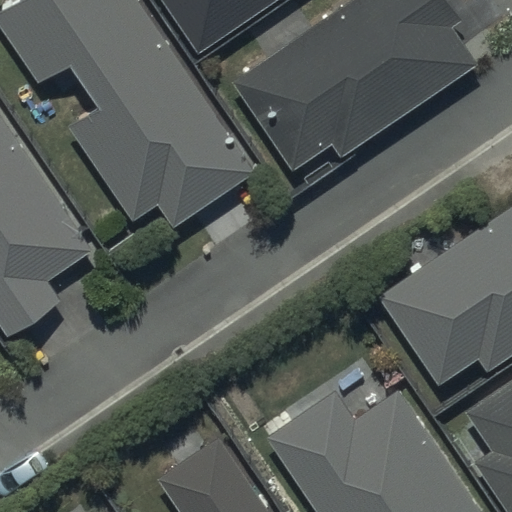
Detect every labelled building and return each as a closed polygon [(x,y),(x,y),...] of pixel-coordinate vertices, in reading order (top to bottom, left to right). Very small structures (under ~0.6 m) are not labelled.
[(252,156),(146,0),(0,0),(0,12),(35,64),(66,43),(96,85),(66,107),(131,206),(157,189),(172,211),(252,156)] [(170,0),(195,37),(249,0),(170,0)] [(457,0),(325,0),(229,66),(289,154),(329,127),(338,139),(475,46),(449,7),(458,1),(457,0)] [(89,233),(0,101),(0,311),(4,318),(58,281),(45,263),(89,233)] [(511,189),(378,280),(437,367),(475,341),(484,354),(511,335),(511,189)] [(489,434),(472,445),(511,505),(511,362),(463,395),(489,434)] [(489,511),(396,373),(353,403),(334,376),(265,423),(325,511),(489,511)] [(278,511),(216,421),(154,462),(188,511),(278,511)] [(113,511),(103,497),(80,511),(113,511)]
